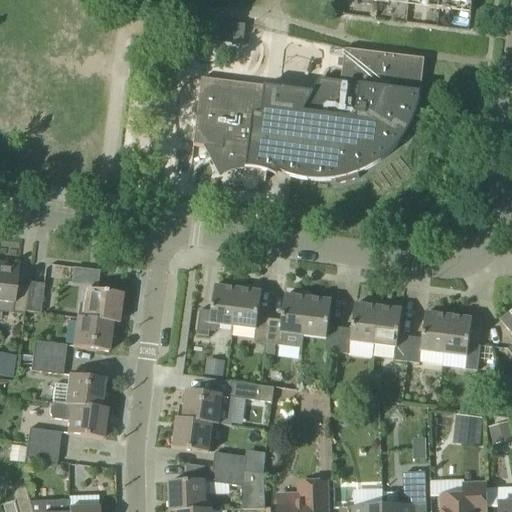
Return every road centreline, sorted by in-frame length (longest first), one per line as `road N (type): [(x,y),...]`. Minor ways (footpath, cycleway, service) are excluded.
road 1 (residential): [(159,226),(455,262),(480,249),(497,222),(511,91)]
road 2 (residential): [(135,511),(135,437),(157,308),(159,226)]
road 3 (residential): [(0,204),(159,226)]
